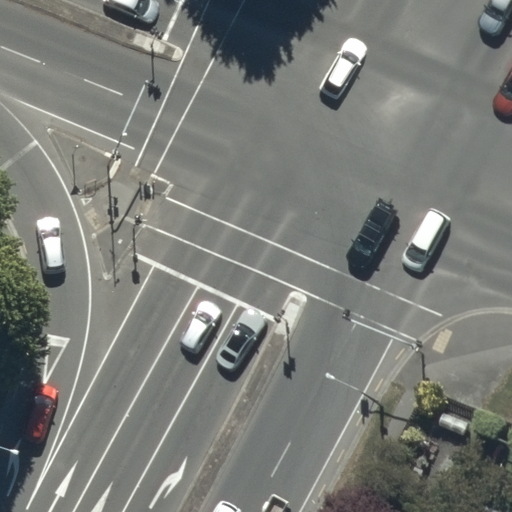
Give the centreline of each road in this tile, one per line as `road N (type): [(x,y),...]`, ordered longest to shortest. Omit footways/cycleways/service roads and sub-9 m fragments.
road 1 (trunk): [(77,511),(274,154)]
road 2 (trunk): [(0,497),(61,317),(63,272),(31,191),(0,153)]
road 3 (trunk): [(424,211),(253,511)]
road 4 (trunk): [(274,154),(0,46)]
road 5 (trunk): [(424,211),(274,154)]
road 6 (trunk): [(335,42),(483,103)]
road 7 (trunk): [(274,154),(335,42)]
road 8 (trunk): [(483,103),(424,211)]
